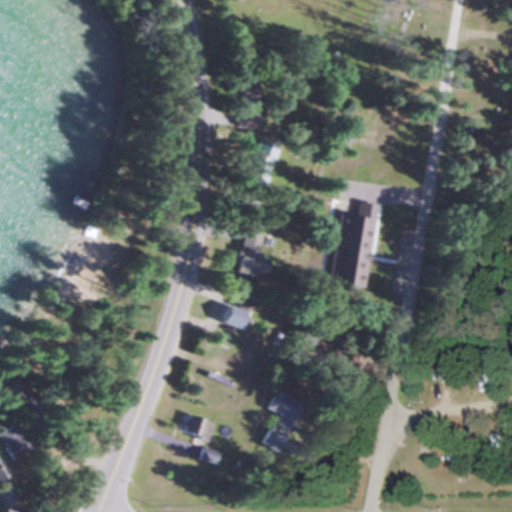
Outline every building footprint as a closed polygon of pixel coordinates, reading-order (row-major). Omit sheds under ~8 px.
[(408,121),(352,113),(349,128),(406,136),(408,121)] [(413,193),(415,183),(367,177),(366,188),(413,193)] [(320,235),(354,232),(352,213),(318,216),(320,235)] [(256,235),(237,232),(230,272),(260,277),(263,260),(252,258),(256,235)] [(235,331),(247,299),(227,292),(215,323),(235,331)] [(28,420),(37,409),(17,391),(7,402),(28,420)] [(257,444),(274,452),(296,402),(270,391),(261,410),(275,416),(270,428),(265,426),(257,444)] [(207,424),(183,415),(176,432),(201,441),(207,424)] [(27,446),(8,421),(0,427),(0,452),(6,461),(27,446)]
